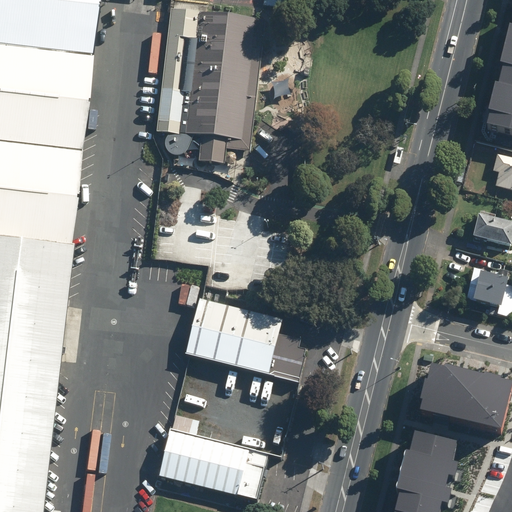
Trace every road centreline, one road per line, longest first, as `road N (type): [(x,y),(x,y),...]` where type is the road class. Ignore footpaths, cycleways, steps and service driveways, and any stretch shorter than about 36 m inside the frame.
road 1 (primary): [(385,318),(466,0)]
road 2 (primary): [(337,511),(385,318)]
road 3 (residential): [(511,349),(385,318)]
